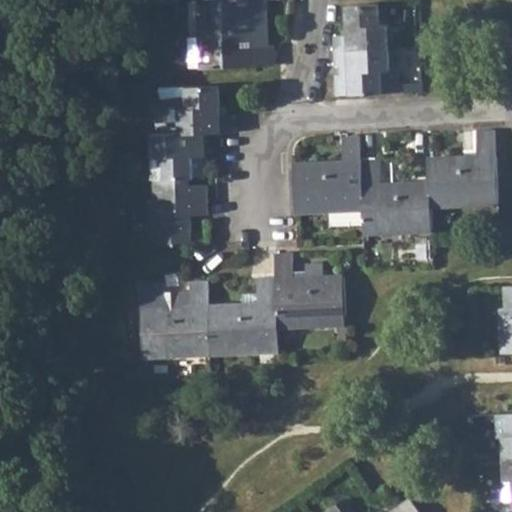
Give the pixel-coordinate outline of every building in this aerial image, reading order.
[(184,0),(172,0),(173,12),(184,12),(184,0)] [(189,35),(190,67),(277,64),(276,49),(269,49),(266,0),(199,0),(202,35),(189,35)] [(335,34),(336,50),(390,47),(389,24),(381,24),(380,3),(347,5),(347,33),(335,34)] [(390,47),(336,50),(337,64),(342,64),(343,73),(337,73),(338,94),(423,91),(422,81),(392,82),(390,47)] [(219,85),(164,87),(165,105),(176,104),(180,108),(181,121),(167,122),(167,134),(206,131),(214,131),(221,131),(234,131),(234,125),(234,116),(220,117),(219,85)] [(167,122),(158,122),(159,134),(167,134),(167,122)] [(430,159),(431,183),(432,205),(500,202),(496,128),(478,129),(480,156),(430,159)] [(159,134),(152,135),(153,180),(155,180),(190,178),(195,178),(194,156),(200,156),(200,147),(207,148),(206,131),(167,134),(159,134)] [(295,164),(298,211),(366,209),(363,161),(362,135),(347,135),(348,161),(295,164)] [(382,160),(363,161),(366,209),(367,231),(433,229),(432,205),(431,183),(383,185),(382,160)] [(149,201),(151,247),(193,245),(192,215),(209,215),(207,185),(190,186),(190,178),(155,180),(155,201),(149,201)] [(276,251),(277,276),(280,328),(347,324),(344,274),(295,277),(294,250),(276,251)] [(244,303),(210,305),(213,353),(280,350),(280,328),(277,276),(258,277),(258,292),(243,293),(244,303)] [(141,308),(144,356),(213,353),(210,305),(210,280),(192,280),(192,290),(192,295),(179,296),(179,291),(164,291),(163,280),(140,281),(141,308)] [(500,310),(502,354),(511,353),(511,284),(504,285),(505,310),(500,310)] [(511,413),(473,415),(474,426),(498,425),(498,438),(503,438),(504,456),(511,455),(511,413)] [(411,497),(398,505),(403,511),(421,511),(418,508),(411,497)] [(355,511),(346,498),(326,511),(403,511),(398,505),(389,511),(355,511)]
